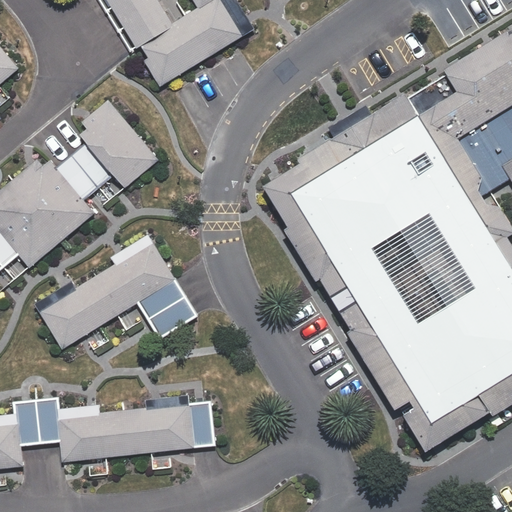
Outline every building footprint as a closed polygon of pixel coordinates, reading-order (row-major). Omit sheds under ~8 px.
[(143,43),(150,56),(145,58),(162,85),(256,28),(238,0),(109,0),(138,47),(143,43)] [(303,160),(266,182),(291,223),(286,225),(318,278),(322,276),(353,325),(349,328),(397,407),(401,405),(428,447),(492,408),(495,412),(511,401),(511,236),(510,233),(511,231),(511,219),(502,203),(489,199),(486,194),(481,187),(485,174),(460,135),(511,103),(511,31),(510,33),(508,29),(446,66),(449,72),(411,95),(408,90),(373,111),(368,103),(330,126),(335,134),(300,156),(303,160)] [(0,84),(20,67),(0,42),(0,84)] [(116,174),(126,186),(160,158),(110,99),(84,120),(88,126),(81,132),(88,140),(58,165),(52,158),(45,165),(39,158),(0,190),(0,291),(1,291),(0,290),(0,270),(21,254),(32,266),(97,212),(86,199),(116,174)] [(511,103),(460,135),(485,174),(481,187),(486,194),(511,178),(511,103)] [(36,302),(64,347),(139,301),(161,337),(200,314),(150,233),(113,254),(118,262),(78,286),(74,279),(36,302)] [(148,406),(101,411),(100,402),(62,407),(60,395),(14,400),(16,412),(0,413),(0,466),(24,464),(23,445),(61,440),(64,460),(218,444),(212,399),(191,401),(190,393),(147,398),(148,406)]
